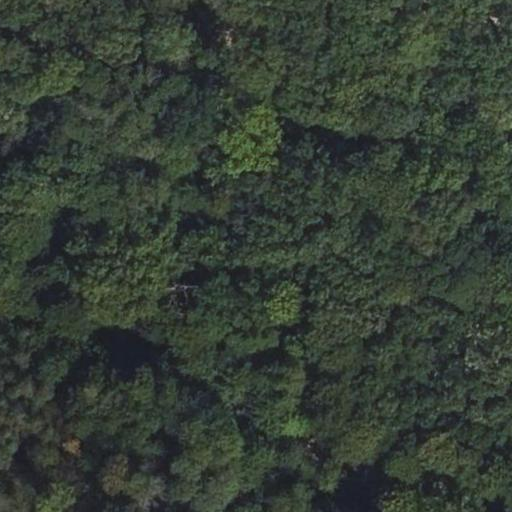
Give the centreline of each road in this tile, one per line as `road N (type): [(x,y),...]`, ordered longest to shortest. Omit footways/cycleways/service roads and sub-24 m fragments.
road 1 (track): [(511,12),(272,14),(243,28),(231,63),(256,86),(382,115),(511,216)]
road 2 (track): [(511,487),(412,470),(267,416),(86,324),(0,305)]
